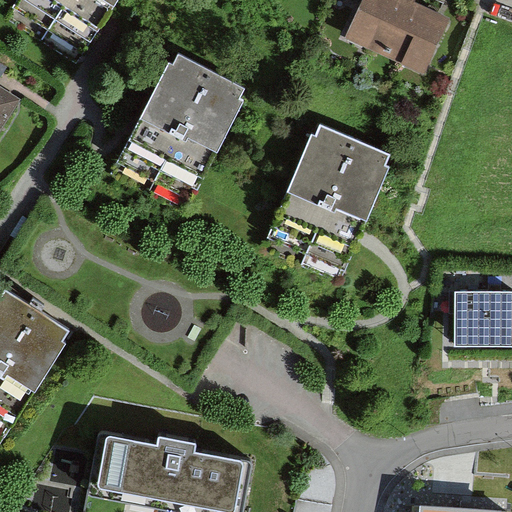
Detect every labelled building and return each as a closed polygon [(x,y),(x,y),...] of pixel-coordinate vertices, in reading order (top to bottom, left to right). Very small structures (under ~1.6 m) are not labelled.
[(116,0),(17,0),(13,8),(87,51),(116,0)] [(410,1),(407,0),(366,0),(350,37),(385,53),(410,1)] [(445,17),(410,1),(385,53),(421,70),(445,17)] [(171,54),(113,169),(187,207),(246,91),(171,54)] [(0,124),(15,102),(0,92),(0,124)] [(394,156),(315,123),(267,239),(346,272),(394,156)] [(511,339),(511,286),(455,286),(454,340),(511,339)] [(0,433),(63,330),(0,291),(0,433)] [(221,511),(228,511),(237,460),(194,453),(196,440),(152,432),(150,443),(92,434),(83,489),(221,511)] [(490,511),(491,502),(421,501),(421,511),(490,511)]
